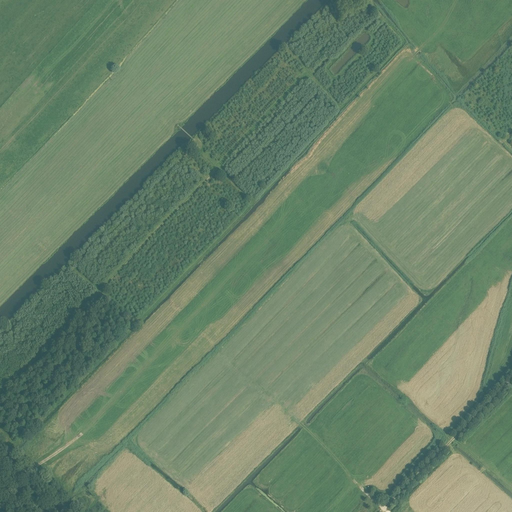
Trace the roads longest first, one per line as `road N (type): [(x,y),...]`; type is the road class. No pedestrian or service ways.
road 1 (track): [(28,472),(3,447),(45,416),(401,45),(369,0)]
road 2 (track): [(383,17),(300,77),(0,396)]
road 3 (track): [(511,378),(380,511)]
road 4 (track): [(333,0),(290,49),(341,108)]
